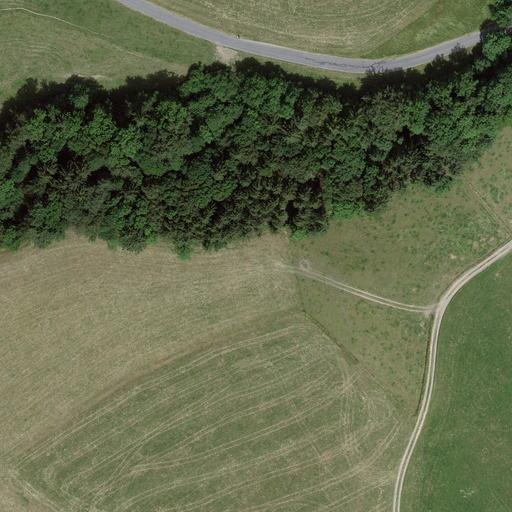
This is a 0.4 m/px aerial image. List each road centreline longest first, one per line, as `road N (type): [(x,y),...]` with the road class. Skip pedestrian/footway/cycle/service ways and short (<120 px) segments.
road 1 (unclassified): [(129,0),(222,41),(359,68),(409,63),(511,26)]
road 2 (track): [(396,511),(429,387),(437,319),(455,287),(511,243)]
